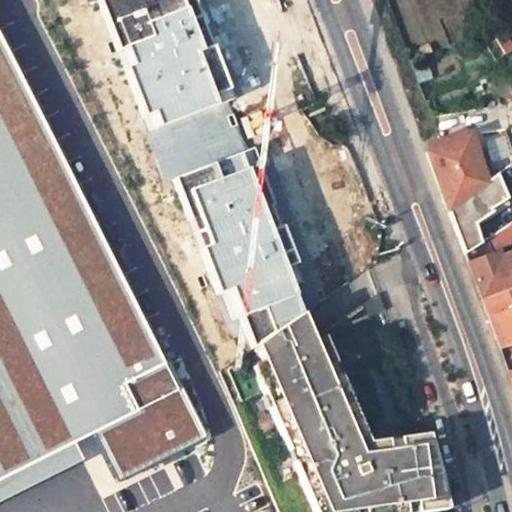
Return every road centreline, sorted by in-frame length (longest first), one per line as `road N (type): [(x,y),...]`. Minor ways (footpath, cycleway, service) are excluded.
road 1 (primary): [(511,506),(490,414),(340,0)]
road 2 (unknown): [(348,21),(215,92),(101,172),(93,276),(106,377)]
road 3 (unknown): [(106,377),(162,511)]
